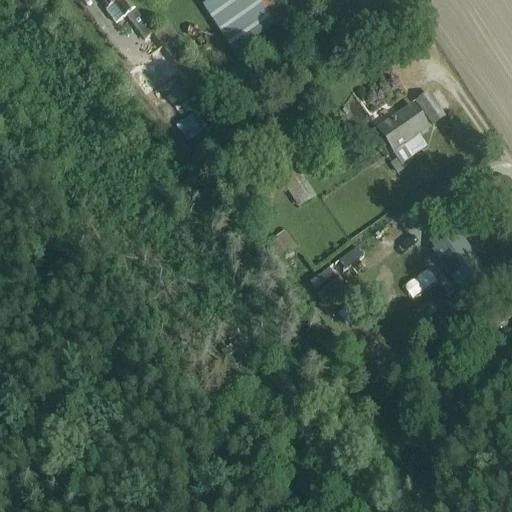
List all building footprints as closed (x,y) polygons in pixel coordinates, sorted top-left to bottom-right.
[(145,41),(152,36),(124,0),(99,0),(107,11),(105,12),(115,26),(127,17),(145,41)] [(280,0),(213,0),(202,8),(233,55),(291,17),(280,0)] [(152,36),(177,70),(192,59),(166,25),(152,36)] [(252,100),(282,84),(275,72),(245,88),(252,100)] [(443,119),(427,96),(416,104),(432,127),(443,119)] [(396,162),(390,165),(397,175),(405,170),(403,165),(426,149),(418,137),(428,131),(411,107),(376,132),(396,162)] [(194,111),(177,125),(195,145),(211,131),(194,111)] [(275,174),(298,210),(315,199),(293,163),(275,174)] [(276,241),(266,248),(276,262),(287,255),(288,257),(297,250),(285,232),(275,240),(276,241)] [(457,238),(436,252),(469,300),(483,290),(475,279),(482,274),(457,238)] [(405,293),(413,304),(434,290),(426,279),(405,293)] [(336,282),(316,296),(324,306),(343,291),(336,282)] [(337,312),(347,333),(370,322),(360,301),(337,312)] [(511,302),(465,335),(474,348),(511,322),(511,302)] [(413,416),(400,425),(410,440),(424,430),(424,431),(434,424),(422,408),(412,415),(413,416)] [(383,472),(377,463),(373,466),(378,473),(372,477),(381,490),(395,479),(387,469),(383,472)] [(290,484),(285,479),(284,480),(278,473),(272,478),(269,473),(259,479),(277,505),(286,499),(280,491),(290,484)]
